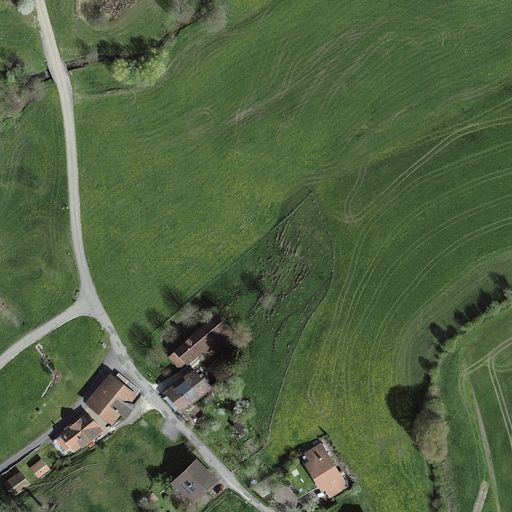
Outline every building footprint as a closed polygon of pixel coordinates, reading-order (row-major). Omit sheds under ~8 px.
[(235,333),(217,312),(174,348),(175,350),(168,355),(178,367),(185,361),(188,364),(203,350),(208,356),(235,333)] [(227,366),(217,357),(207,368),(217,377),(227,366)] [(167,393),(164,395),(175,410),(178,407),(181,411),(212,387),(194,365),(164,389),(167,393)] [(110,370),(85,401),(88,404),(87,405),(108,422),(109,421),(112,424),(121,413),(125,417),(136,404),(131,401),(140,390),(118,372),(116,375),(110,370)] [(224,380),(216,387),(223,394),(230,388),(224,380)] [(206,396),(210,402),(216,397),(212,392),(206,396)] [(182,411),(191,421),(194,419),(185,409),(182,411)] [(61,434),(53,440),(63,453),(70,447),(74,452),(103,430),(88,410),(59,432),(61,434)] [(245,426),(238,419),(232,426),(242,436),(245,432),(243,429),(245,426)] [(325,488),(330,497),(348,487),(322,441),(304,451),(308,459),(304,461),(321,490),(325,488)] [(55,452),(50,451),(50,452),(49,453),(48,454),(46,455),(47,458),(52,460),(53,459),(54,458),(55,457),(56,457),(55,452)] [(197,455),(170,481),(192,503),(218,477),(197,455)] [(30,466),(38,478),(50,469),(42,457),(30,466)] [(14,496),(31,484),(21,470),(4,482),(14,496)]
